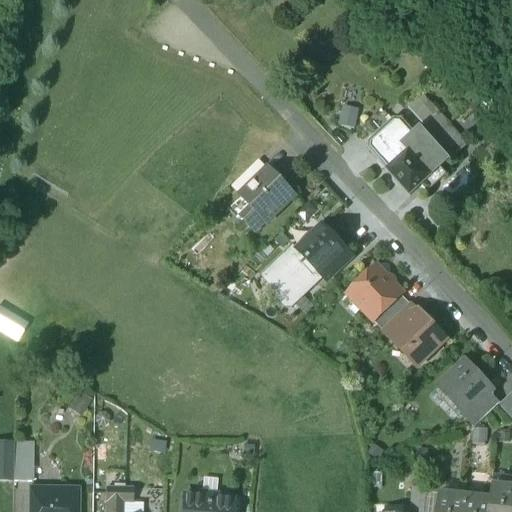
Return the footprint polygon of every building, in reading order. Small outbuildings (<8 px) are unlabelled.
[(438,113),(421,96),(407,109),(423,127),(424,126),(437,113),(438,114),(438,113)] [(438,114),(437,113),(424,126),(423,127),(420,130),(448,162),(467,146),(438,113),(438,114)] [(401,122),(393,121),(368,144),(368,151),(372,156),(373,155),(389,172),(408,155),(401,147),(412,136),(406,130),(407,129),(401,122)] [(448,162),(420,130),(412,136),(401,147),(408,155),(389,172),(387,173),(409,198),(422,187),(427,193),(434,187),(429,180),(448,162)] [(257,163),(231,188),(241,198),(267,173),(257,163)] [(464,169),(441,191),(451,202),(474,181),(464,169)] [(294,198),(268,172),(267,173),(241,198),(240,199),(251,210),(240,220),(255,235),(265,225),(266,225),(294,198)] [(347,254),(322,228),(297,253),(296,253),(323,281),(325,284),(340,270),(335,265),(347,254)] [(323,281),(296,253),(297,253),(293,248),(261,279),(275,295),(275,300),(285,310),(292,310),(323,281)] [(402,296),(377,270),(364,282),(360,281),(351,289),(351,294),(348,297),(373,323),(401,298),(402,296)] [(401,298),(373,323),(382,332),(409,306),(401,298)] [(409,306),(382,332),(391,342),(419,316),(409,306)] [(0,334),(17,345),(28,326),(0,309),(0,334)] [(445,341),(420,315),(419,316),(391,342),(401,353),(409,353),(420,364),(445,341)] [(492,392),(466,364),(438,390),(464,417),(487,395),(488,396),(492,392)] [(80,420),(91,403),(78,395),(67,412),(80,420)] [(487,395),(464,417),(475,428),(498,407),(488,396),(487,395)] [(13,444),(0,444),(0,482),(13,483),(13,455),(13,444)] [(32,445),(13,444),(13,455),(32,456),(32,445)] [(32,456),(13,455),(13,483),(32,483),(32,456)] [(216,481),(202,480),(201,494),(215,496),(216,481)] [(511,511),(511,489),(492,488),(490,501),(489,511),(511,511)] [(132,491),(105,490),(104,504),(106,504),(105,511),(121,511),(122,504),(131,504),(132,491)] [(424,511),(426,491),(413,490),(410,511),(424,511)] [(75,511),(76,492),(31,491),(30,511),(75,511)] [(200,498),(183,497),(181,511),(231,511),(232,501),(215,500),(216,496),(215,496),(201,494),(200,498)] [(463,511),(465,499),(438,496),(436,511),(463,511)] [(489,511),(490,501),(465,499),(463,511),(489,511)]
